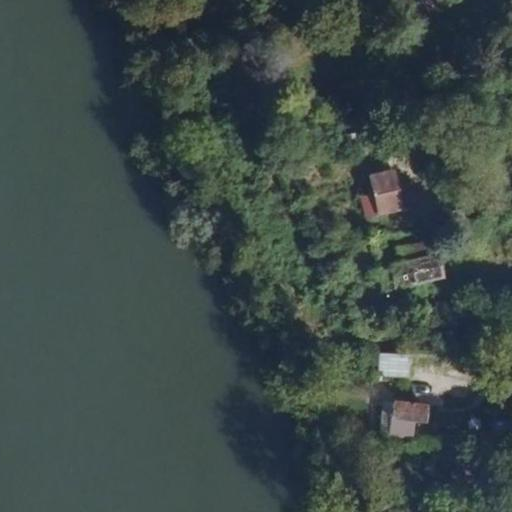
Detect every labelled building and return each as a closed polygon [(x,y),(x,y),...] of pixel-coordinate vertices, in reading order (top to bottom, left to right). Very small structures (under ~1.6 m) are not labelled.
[(361,50),(356,31),(331,38),(341,74),(366,67),(365,65),(375,63),(370,47),(361,50)] [(399,212),(395,191),(391,175),(369,180),(373,197),(378,217),(399,212)] [(409,188),(395,191),(399,212),(414,209),(409,188)] [(378,217),(373,197),(361,199),(366,220),(378,217)] [(441,281),(435,258),(390,268),(391,274),(377,276),(381,294),(441,281)] [(405,361),(374,357),(371,358),(369,367),(377,368),(376,380),(403,383),(405,361)] [(423,428),(424,413),(389,411),(386,444),(410,445),(412,428),(423,428)]
